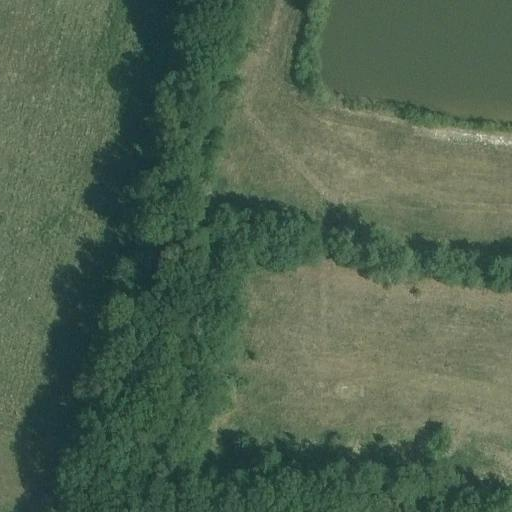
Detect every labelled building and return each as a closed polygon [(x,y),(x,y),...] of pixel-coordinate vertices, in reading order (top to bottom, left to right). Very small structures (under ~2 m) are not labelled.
[(252,22),(269,25),(272,9),(255,6),(252,22)] [(252,89),(253,78),(237,77),(236,88),(252,89)] [(225,119),(220,135),(239,140),(244,124),(225,119)] [(241,169),(242,159),(226,157),(225,167),(241,169)] [(243,211),(259,212),(260,193),(244,192),(243,211)] [(379,237),(382,209),(364,207),(362,236),(379,237)] [(404,227),(405,247),(420,246),(419,226),(404,227)] [(443,236),(440,254),(455,257),(458,238),(443,236)] [(468,258),(487,259),(489,240),(469,239),(468,258)] [(252,293),(269,289),(262,260),(245,265),(252,293)] [(420,298),(438,296),(437,286),(419,288),(420,298)] [(467,313),(484,313),(485,292),(467,292),(467,313)] [(252,348),(255,336),(237,332),(234,344),(252,348)] [(235,390),(241,375),(224,369),(218,384),(235,390)] [(367,467),(370,447),(351,444),(348,464),(367,467)] [(223,468),(225,450),(209,448),(207,466),(223,468)] [(310,464),(324,464),(325,451),(311,450),(310,464)] [(389,451),(389,471),(412,471),(413,451),(389,451)] [(464,464),(464,483),(510,483),(510,464),(464,464)]
